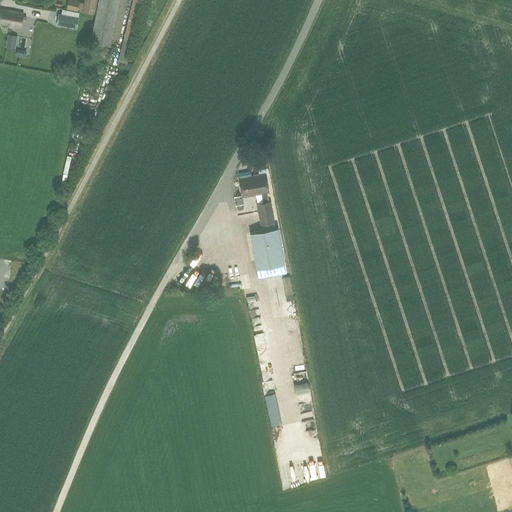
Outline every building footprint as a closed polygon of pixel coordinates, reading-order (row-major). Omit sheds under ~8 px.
[(95,14),(97,0),(83,0),(82,11),(95,14)] [(98,0),(90,41),(110,45),(119,0),(98,0)] [(136,36),(142,6),(138,5),(131,35),(136,36)] [(0,23),(20,27),(21,21),(25,21),(26,17),(22,16),(23,13),(0,9),(0,23)] [(58,13),(56,23),(76,27),(78,12),(62,9),(62,14),(58,13)] [(6,47),(14,48),(16,36),(8,35),(6,47)] [(255,187),(267,184),(265,174),(239,179),(240,188),(255,185),(255,187)] [(255,185),(240,188),(242,197),(261,193),(263,203),(257,204),(261,224),(274,222),(270,202),(269,202),(267,192),(269,192),(267,184),(255,187),(255,185)] [(241,196),(234,197),(235,206),(243,204),(241,196)] [(257,231),(265,271),(285,268),(278,227),(257,231)] [(15,266),(0,265),(0,272),(15,273),(15,266)] [(292,294),(289,275),(282,277),(285,295),(292,294)] [(273,393),(279,423),(288,421),(282,391),(273,393)]
